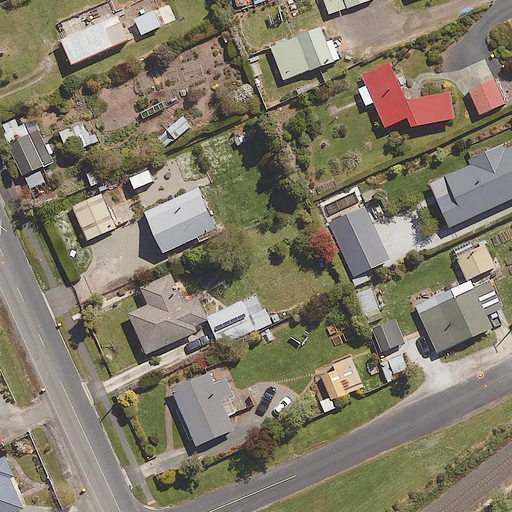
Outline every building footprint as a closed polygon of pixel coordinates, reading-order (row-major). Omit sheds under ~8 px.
[(367,0),(324,0),(330,14),(367,0)] [(161,26),(154,10),(135,19),(142,34),(161,26)] [(129,38),(119,15),(62,40),(73,63),(129,38)] [(315,27),(310,15),(294,21),(300,36),(272,46),(284,79),(339,58),(326,23),(315,27)] [(409,118),(411,127),(456,117),(450,90),(411,99),(396,61),(362,75),(366,85),(358,89),(365,107),(374,103),(384,128),(409,118)] [(506,102),(494,76),(469,87),(480,113),(506,102)] [(55,160),(34,114),(2,128),(23,175),(55,160)] [(191,125),(184,116),(157,139),(165,147),(191,125)] [(98,141),(89,118),(59,131),(69,153),(98,141)] [(511,198),(511,145),(506,149),(504,144),(470,159),(473,165),(447,176),(454,192),(439,199),(450,226),(511,198)] [(183,183),(176,163),(165,167),(172,187),(183,183)] [(123,204),(116,188),(73,206),(88,240),(116,227),(109,210),(123,204)] [(390,259),(365,207),(330,223),(354,276),(390,259)] [(495,266),(485,243),(457,256),(467,279),(495,266)] [(184,301),(172,274),(142,287),(149,304),(129,313),(147,353),(210,325),(197,295),(184,301)] [(503,308),(490,280),(473,287),(470,281),(417,305),(438,352),(492,328),(486,315),(503,308)] [(380,311),(371,287),(355,294),(364,317),(380,311)] [(270,324),(256,294),(207,318),(221,347),(270,324)] [(405,342),(395,318),(373,326),(382,351),(405,342)] [(380,361),(386,377),(388,382),(395,380),(393,374),(408,369),(402,353),(380,361)] [(323,375),(331,398),(321,402),(324,413),(337,409),(333,397),(363,387),(352,356),(335,362),(338,370),(323,375)] [(216,385),(210,371),(172,387),(196,445),(234,429),(228,415),(242,409),(230,380),(216,385)] [(18,474),(9,454),(0,457),(0,511),(12,511),(25,507),(11,477),(18,474)]
